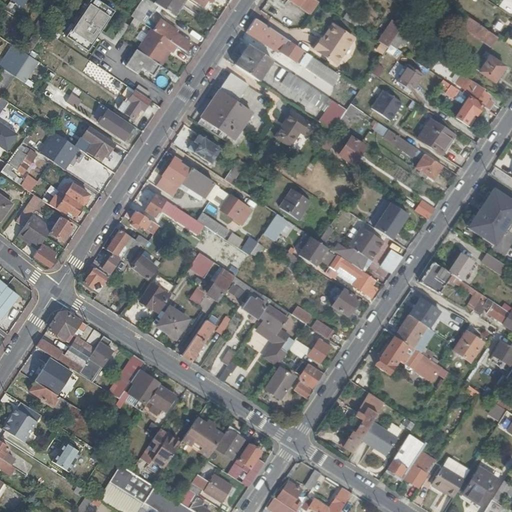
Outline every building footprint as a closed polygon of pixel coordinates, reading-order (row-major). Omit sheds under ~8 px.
[(64,38),(86,53),(96,39),(94,38),(98,32),(99,34),(113,14),(92,0),(90,0),(77,19),(79,20),(76,25),(74,24),(64,38)] [(139,24),(143,26),(155,7),(152,5),(144,0),(140,0),(129,17),(133,20),(139,24)] [(155,0),(152,5),(155,7),(172,19),(185,0),(155,0)] [(202,0),(199,5),(203,8),(207,2),(210,4),(212,0),(202,0)] [(318,3),(313,0),(286,0),(310,16),(318,3)] [(416,5),(408,0),(405,0),(400,8),(410,14),(416,5)] [(15,10),(7,5),(3,11),(11,16),(15,10)] [(343,20),(357,29),(360,25),(346,15),(343,20)] [(464,18),(458,27),(474,38),(476,36),(492,46),(496,40),(464,18)] [(133,20),(128,26),(134,30),(139,24),(133,20)] [(159,21),(151,32),(176,48),(184,53),(190,45),(174,34),(175,32),(159,21)] [(278,53),(295,64),(302,53),(254,21),(245,33),(270,49),(275,43),(282,47),(278,53)] [(379,43),(387,49),(389,46),(393,39),(398,32),(401,28),(393,22),(379,43)] [(171,55),(176,48),(151,32),(149,31),(136,51),(157,66),(167,52),(171,55)] [(328,58),(346,71),(363,46),(342,31),(332,46),(335,48),(328,58)] [(398,32),(393,39),(401,44),(405,47),(409,40),(398,32)] [(476,36),(474,38),(490,49),(492,46),(476,36)] [(401,44),(393,39),(389,46),(396,51),(401,44)] [(271,62),(249,47),(235,68),(257,83),(271,62)] [(136,51),(125,68),(137,76),(141,70),(153,78),(160,68),(157,66),(136,51)] [(27,57),(22,54),(8,75),(13,78),(22,64),(27,57)] [(27,58),(27,57),(22,64),(29,69),(33,62),(27,58)] [(306,69),(337,90),(344,80),(312,59),(306,69)] [(489,60),(479,74),(493,84),(503,69),(489,60)] [(29,69),(22,64),(13,78),(20,83),(25,75),(29,69)] [(377,64),(372,74),(379,78),(384,69),(377,64)] [(412,92),(423,75),(408,66),(397,82),(412,92)] [(8,75),(1,70),(0,72),(0,97),(13,78),(8,75)] [(102,82),(117,91),(122,83),(107,74),(102,82)] [(282,84),(325,113),(332,103),(298,81),(289,74),(282,84)] [(30,80),(25,75),(20,83),(26,86),(30,80)] [(200,119),(196,125),(235,151),(236,148),(245,136),(240,133),(251,116),(235,106),(231,103),(244,85),(229,75),(200,119)] [(455,84),(466,92),(463,96),(481,108),(487,112),(491,106),(486,102),(488,98),(482,94),(484,92),(475,86),(475,85),(461,75),(455,84)] [(463,96),(441,81),(437,88),(446,93),(444,95),(445,96),(452,101),(452,100),(462,107),(460,111),(470,118),(471,116),(474,118),(476,115),(478,116),(481,112),(480,111),(481,108),(463,96)] [(248,88),(244,85),(231,103),(235,106),(248,88)] [(375,86),(369,94),(376,99),(370,109),(391,122),(402,104),(375,86)] [(134,93),(126,88),(121,96),(125,99),(129,101),(134,93)] [(125,99),(117,110),(132,120),(138,111),(140,113),(141,112),(142,113),(149,103),(134,93),(129,101),(125,99)] [(349,106),(345,112),(337,124),(336,126),(348,134),(362,114),(349,106)] [(140,113),(138,111),(132,120),(134,122),(140,113)] [(291,147),(300,134),(308,138),(315,128),(291,113),(275,138),(291,147)] [(337,124),(324,115),(318,123),(331,132),(336,126),(337,124)] [(117,118),(108,132),(123,142),(129,133),(139,139),(142,135),(117,118)] [(441,156),(454,137),(429,120),(416,141),(441,156)] [(16,135),(0,124),(0,147),(6,152),(16,135)] [(415,169),(433,181),(442,168),(380,126),(378,129),(385,134),(383,138),(397,147),(413,158),(415,155),(418,157),(418,158),(421,160),(415,169)] [(96,133),(89,129),(75,150),(76,151),(85,156),(86,154),(99,163),(106,153),(108,154),(114,147),(98,136),(98,135),(96,133)] [(481,140),(470,132),(465,138),(477,146),(481,140)] [(75,150),(54,135),(40,156),(62,171),(76,151),(75,150)] [(245,135),(245,136),(236,148),(252,158),(261,145),(257,142),(245,135)] [(179,143),(188,147),(191,140),(181,136),(179,143)] [(26,137),(21,144),(26,147),(31,139),(26,137)] [(188,151),(210,165),(219,151),(197,137),(188,151)] [(333,143),(327,138),(321,149),(326,153),(333,143)] [(335,155),(351,166),(364,148),(350,138),(340,152),(338,151),(335,155)] [(16,152),(6,165),(4,168),(0,173),(0,174),(29,195),(39,180),(34,178),(28,188),(15,179),(16,178),(10,174),(12,170),(22,176),(35,157),(24,150),(23,151),(21,155),(16,152)] [(203,198),(209,202),(210,202),(218,189),(190,171),(189,172),(178,165),(180,163),(174,159),(161,178),(199,203),(203,198)] [(245,166),(237,162),(223,181),(231,187),(245,166)] [(58,186),(55,191),(64,197),(64,196),(79,205),(85,196),(71,186),(67,191),(58,186)] [(218,189),(210,202),(222,209),(229,198),(230,197),(218,189)] [(291,189),(279,208),(299,221),(311,202),(291,189)] [(0,221),(12,206),(0,196),(0,221)] [(33,197),(15,224),(22,229),(32,216),(41,202),(33,197)] [(159,212),(183,227),(188,218),(164,202),(163,203),(155,198),(145,213),(154,218),(159,212)] [(249,211),(229,198),(222,209),(221,211),(241,224),(249,211)] [(72,215),(77,207),(64,199),(61,203),(54,199),(49,208),(60,215),(64,210),(72,215)] [(463,226),(479,237),(497,211),(481,200),(463,226)] [(421,201),(414,212),(427,221),(434,210),(421,201)] [(390,204),(373,229),(391,241),(398,232),(396,231),(400,225),(402,226),(408,216),(390,204)] [(135,213),(130,222),(153,237),(159,228),(135,213)] [(201,215),(195,223),(219,238),(224,230),(201,215)] [(48,234),(52,229),(32,216),(22,229),(18,235),(28,242),(30,239),(32,241),(29,246),(37,251),(40,247),(48,234)] [(275,216),(262,236),(271,242),(284,222),(275,216)] [(71,229),(58,219),(52,229),(48,234),(61,243),(71,229)] [(497,245),(504,229),(498,226),(491,242),(497,245)] [(324,245),(334,231),(328,227),(318,241),(324,245)] [(348,248),(365,260),(369,254),(373,256),(381,244),(361,230),(348,248)] [(129,238),(119,231),(106,252),(111,255),(115,258),(129,238)] [(133,233),(129,238),(133,241),(140,245),(145,248),(148,243),(133,233)] [(229,233),(225,242),(238,248),(242,239),(229,233)] [(249,237),(239,252),(248,258),(250,255),(256,245),(257,243),(249,237)] [(314,269),(325,252),(307,239),(304,245),(299,251),(296,257),(314,269)] [(140,245),(133,241),(121,258),(128,263),(140,245)] [(262,248),(256,245),(250,255),(255,258),(262,248)] [(468,251),(489,266),(493,260),(471,246),(468,251)] [(53,256),(40,247),(37,251),(32,258),(47,268),(52,261),(50,260),(53,256)] [(401,255),(393,249),(388,256),(397,262),(401,255)] [(284,258),(297,267),(300,262),(287,253),(284,258)] [(205,259),(198,254),(195,259),(203,263),(203,262),(205,259)] [(369,254),(365,260),(369,262),(373,256),(369,254)] [(458,254),(445,273),(458,281),(471,262),(458,254)] [(111,255),(101,270),(104,272),(110,275),(120,261),(115,258),(111,255)] [(354,265),(352,266),(336,256),(324,274),(331,279),(339,268),(348,274),(356,283),(353,287),(366,295),(367,293),(373,296),(377,289),(372,285),(375,282),(361,273),(358,270),(354,265)] [(388,256),(380,268),(391,275),(399,263),(397,262),(388,256)] [(141,258),(132,270),(147,281),(156,269),(141,258)] [(203,263),(195,259),(188,269),(196,274),(203,263)] [(205,259),(203,262),(210,267),(221,274),(223,271),(205,259)] [(203,262),(203,263),(196,274),(202,278),(210,267),(203,262)] [(422,273),(425,275),(419,284),(438,295),(444,286),(453,288),(455,285),(474,298),(465,311),(470,314),(479,300),(481,297),(463,285),(459,282),(458,281),(445,273),(430,263),(429,262),(422,273)] [(98,283),(93,291),(97,294),(108,278),(102,275),(94,269),(83,284),(91,289),(96,282),(98,283)] [(372,275),(382,280),(385,274),(375,269),(372,275)] [(219,278),(207,296),(216,301),(227,284),(229,285),(231,282),(234,278),(223,271),(221,274),(225,277),(223,281),(219,278)] [(150,310),(151,309),(158,314),(174,289),(156,277),(139,303),(150,310)] [(0,318),(20,294),(0,278),(0,318)] [(231,282),(234,284),(229,292),(244,302),(246,298),(252,290),(234,278),(231,282)] [(229,285),(227,284),(216,301),(218,303),(222,297),(229,285)] [(199,299),(202,295),(194,290),(188,300),(198,307),(202,301),(199,299)] [(249,301),(243,310),(258,320),(259,319),(270,302),(252,290),(246,298),(249,301)] [(347,318),(358,302),(342,291),(331,308),(347,318)] [(511,332),(511,309),(508,315),(481,297),(479,300),(481,301),(481,302),(490,308),(486,315),(511,332)] [(419,301),(408,318),(428,331),(438,314),(419,301)] [(270,302),(259,319),(263,322),(278,332),(289,315),(270,302)] [(290,316),(306,325),(312,315),(296,306),(290,316)] [(177,310),(175,313),(168,309),(157,326),(174,337),(185,320),(180,317),(182,313),(177,310)] [(71,338),(60,354),(39,341),(34,349),(43,355),(54,361),(76,376),(92,351),(90,349),(99,336),(64,314),(56,315),(45,332),(63,342),(67,335),(71,338)] [(210,315),(207,322),(216,326),(219,319),(210,315)] [(215,331),(222,336),(232,320),(225,316),(215,331)] [(424,330),(407,318),(393,338),(406,346),(411,349),(424,330)] [(335,331),(317,320),(311,329),(329,341),(335,331)] [(214,327),(205,321),(181,357),(191,363),(214,327)] [(273,347),(266,358),(278,367),(281,363),(288,351),(294,343),(278,332),(263,322),(258,330),(276,343),(273,347)] [(481,343),(464,332),(452,351),(469,362),(481,343)] [(101,337),(92,351),(76,376),(92,386),(97,378),(87,371),(88,369),(98,375),(101,369),(105,371),(108,366),(105,364),(107,361),(105,360),(110,352),(105,349),(109,342),(101,337)] [(396,362),(430,385),(437,374),(441,369),(435,365),(430,362),(419,355),(411,349),(406,346),(405,348),(393,340),(375,367),(388,375),(396,362)] [(295,341),(294,343),(288,351),(301,360),(304,354),(320,365),(330,349),(318,341),(311,352),(295,341)] [(509,367),(511,361),(511,349),(500,343),(492,357),(509,367)] [(423,348),(419,355),(430,362),(434,356),(423,348)] [(234,356),(228,352),(221,363),(227,367),(231,361),(234,356)] [(38,362),(45,366),(33,383),(49,393),(52,388),(60,376),(63,378),(66,373),(52,364),(54,361),(43,355),(38,362)] [(142,363),(131,357),(107,395),(117,401),(118,401),(121,396),(123,392),(137,371),(142,363)] [(231,361),(227,367),(218,380),(223,384),(230,374),(232,375),(238,366),(231,361)] [(265,391),(280,401),(293,379),(283,372),(286,367),(281,363),(278,367),(277,368),(278,369),(265,391)] [(306,369),(302,366),(297,374),(298,375),(300,376),(300,382),(307,387),(311,381),(316,383),(321,375),(308,366),(306,369)] [(441,369),(437,374),(444,379),(447,373),(441,369)] [(158,385),(137,371),(123,392),(137,401),(132,408),(139,413),(144,406),(147,402),(157,387),(158,385)] [(27,393),(52,409),(52,408),(58,399),(55,397),(49,393),(33,383),(27,393)] [(299,383),(294,390),(308,399),(313,392),(299,383)] [(476,392),(467,386),(464,392),(473,398),(476,392)] [(174,398),(157,387),(147,402),(152,405),(150,410),(148,412),(155,416),(156,414),(159,410),(164,413),(174,398)] [(52,388),(49,393),(55,397),(58,392),(52,388)] [(55,397),(58,399),(64,403),(74,409),(77,404),(58,392),(55,397)] [(118,401),(117,401),(114,406),(119,409),(126,399),(121,396),(118,401)] [(372,397),(360,416),(362,417),(367,410),(377,416),(384,405),(372,397)] [(64,403),(58,399),(52,408),(58,411),(64,403)] [(505,412),(507,413),(511,407),(499,399),(495,405),(497,406),(505,412)] [(18,403),(0,430),(21,444),(39,416),(18,403)] [(497,406),(492,413),(501,419),(505,412),(497,406)] [(358,419),(362,421),(360,425),(359,426),(367,431),(371,424),(372,423),(377,416),(367,410),(362,417),(360,416),(358,419)] [(203,426),(195,420),(181,441),(206,460),(220,439),(211,433),(214,429),(205,423),(203,426)] [(360,441),(387,458),(398,440),(372,423),(371,424),(367,431),(360,441)] [(159,429),(150,424),(143,433),(152,439),(155,436),(157,432),(159,430),(159,429)] [(351,434),(347,440),(344,439),(339,446),(352,454),(360,441),(367,431),(359,426),(357,428),(355,432),(351,429),(349,433),(351,434)] [(216,449),(232,459),(242,442),(236,439),(238,437),(227,430),(216,449)] [(157,432),(155,436),(164,441),(166,438),(157,432)] [(155,456),(146,471),(157,478),(178,445),(166,438),(164,441),(155,436),(152,439),(145,450),(155,456)] [(408,438),(387,471),(400,479),(421,446),(408,438)] [(0,461),(8,467),(12,460),(3,454),(9,445),(0,439),(0,461)] [(79,455),(62,444),(58,451),(60,452),(57,456),(55,455),(50,463),(67,474),(79,455)] [(259,455),(245,446),(226,477),(230,479),(237,470),(246,475),(243,480),(250,484),(263,464),(256,460),(259,455)] [(421,454),(404,481),(418,490),(435,464),(421,454)] [(441,467),(463,480),(469,471),(448,457),(441,467)] [(0,472),(1,473),(8,477),(13,470),(8,467),(0,461),(0,472)] [(129,474),(118,467),(96,500),(114,511),(137,511),(142,506),(153,489),(151,487),(129,474)] [(441,467),(430,485),(451,499),(463,480),(441,467)] [(494,480),(477,469),(461,495),(478,506),(494,480)] [(313,471),(303,487),(310,491),(319,475),(313,471)] [(191,483),(197,487),(193,493),(197,496),(201,490),(204,492),(203,493),(220,503),(229,487),(214,477),(209,484),(196,476),(191,483)] [(510,487),(503,482),(492,499),(496,502),(499,504),(506,493),(510,487)] [(197,487),(191,483),(187,490),(192,493),(193,493),(197,487)] [(300,492),(286,483),(274,500),(288,510),(292,504),(300,492)] [(74,493),(80,497),(84,492),(77,488),(74,493)] [(340,488),(337,494),(346,500),(350,494),(340,488)] [(151,511),(189,511),(187,510),(183,508),(177,504),(153,489),(142,506),(149,510),(151,511)] [(192,493),(187,490),(177,504),(183,508),(192,493)] [(299,508),(296,511),(338,511),(346,500),(337,494),(328,509),(312,499),(310,502),(305,498),(299,508)] [(94,498),(88,495),(77,511),(79,511),(84,511),(94,499),(94,498)] [(461,495),(459,499),(475,510),(478,506),(461,495)] [(305,498),(301,496),(295,506),(299,508),(305,498)] [(201,503),(194,498),(187,510),(189,511),(205,511),(198,507),(201,503)] [(273,511),(272,511),(291,511),(288,510),(274,500),(272,502),(274,504),(270,510),(273,511)] [(490,501),(483,511),(508,511),(500,507),(500,508),(490,501)]
